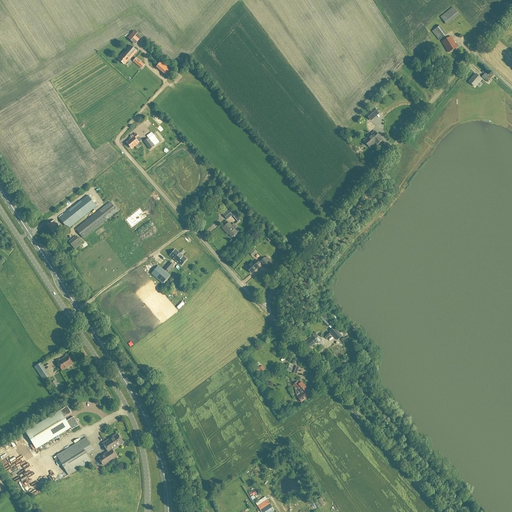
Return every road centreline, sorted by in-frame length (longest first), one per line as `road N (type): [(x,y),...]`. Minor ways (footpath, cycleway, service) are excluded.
road 1 (unclassified): [(442,511),(265,309),(279,279),(474,52)]
road 2 (primary): [(167,511),(136,402),(0,187)]
road 3 (unclassified): [(147,511),(140,444),(124,410),(0,207)]
road 4 (unknown): [(76,308),(191,224)]
